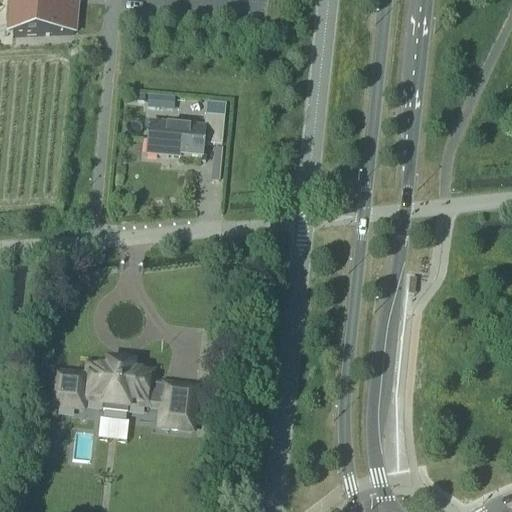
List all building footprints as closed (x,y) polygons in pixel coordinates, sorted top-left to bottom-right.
[(20,0),(19,11),(14,11),(11,39),(73,37),(76,4),(75,3),(75,0),(20,0)] [(148,107),(174,112),(176,99),(150,94),(148,107)] [(146,158),(168,160),(168,157),(201,160),(203,146),(221,148),(224,120),(225,107),(206,106),(205,118),(204,130),(149,125),(146,158)] [(57,375),(54,407),(85,410),(86,401),(107,403),(107,407),(131,410),(131,406),(151,408),(151,407),(165,409),(163,428),(194,432),(199,391),(167,387),(167,388),(154,387),(155,374),(135,372),(136,367),(111,365),(111,369),(91,367),(90,379),(57,375)] [(101,419),(98,439),(127,443),(130,423),(101,419)]
